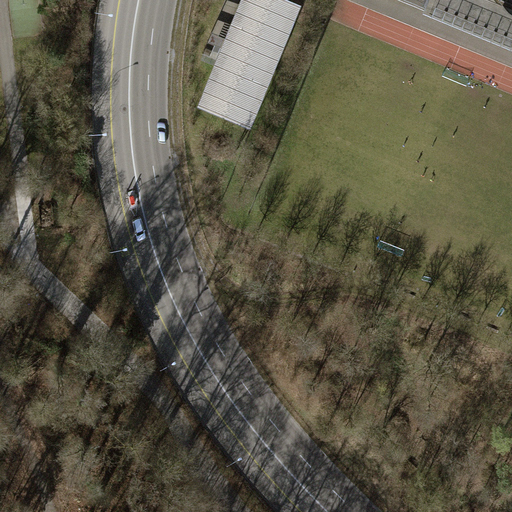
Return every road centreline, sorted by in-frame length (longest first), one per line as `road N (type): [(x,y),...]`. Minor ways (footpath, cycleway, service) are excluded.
road 1 (secondary): [(329,511),(220,380),(170,290),(143,203),(131,89),(141,0)]
road 2 (track): [(0,398),(45,511)]
